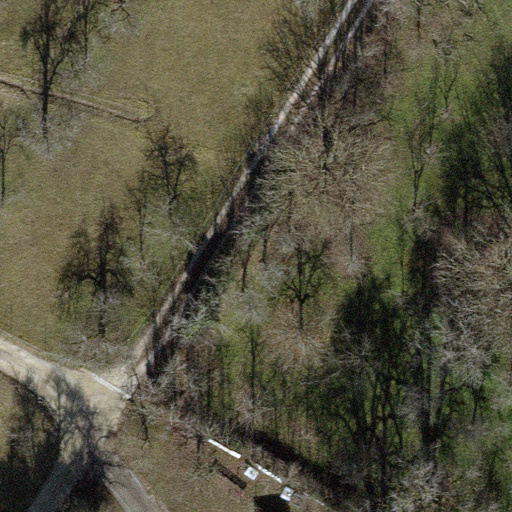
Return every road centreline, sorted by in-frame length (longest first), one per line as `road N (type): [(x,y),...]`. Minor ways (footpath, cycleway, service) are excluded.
road 1 (track): [(360,0),(107,404)]
road 2 (track): [(107,404),(44,511)]
